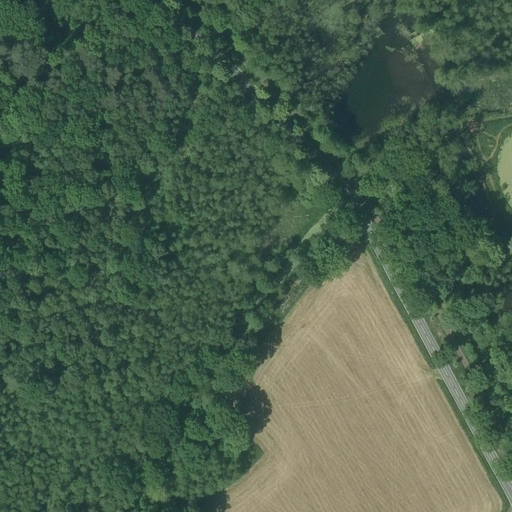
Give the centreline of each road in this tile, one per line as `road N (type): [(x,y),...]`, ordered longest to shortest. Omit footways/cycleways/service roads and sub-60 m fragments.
road 1 (tertiary): [(162,0),(332,174),(511,492)]
road 2 (track): [(55,0),(0,123)]
